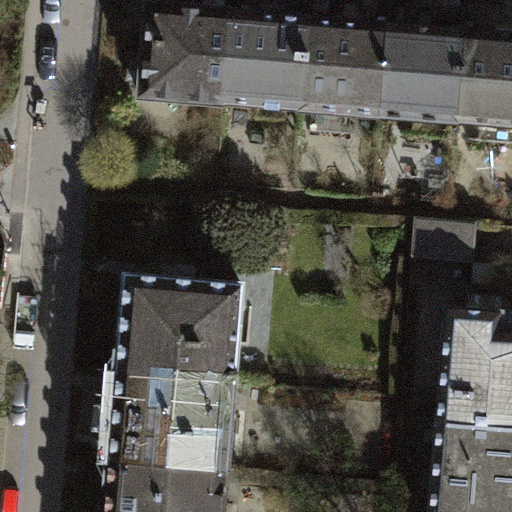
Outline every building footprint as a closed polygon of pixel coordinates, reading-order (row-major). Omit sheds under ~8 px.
[(142,96),(225,103),(233,10),(150,3),(142,96)] [(225,103),(305,109),(312,17),(233,10),(225,103)] [(305,109),(383,115),(390,24),(312,17),(305,109)] [(383,115),(460,121),(468,30),(390,24),(383,115)] [(460,121),(511,125),(511,33),(468,30),(460,121)] [(481,224),(420,218),(416,258),(478,264),(481,224)] [(129,277),(122,371),(237,379),(243,285),(129,277)] [(511,311),(450,306),(440,420),(511,425),(511,311)] [(122,371),(115,458),(229,468),(237,379),(122,371)] [(511,511),(511,425),(440,420),(432,511),(511,511)] [(115,458),(110,511),(225,511),(229,468),(115,458)]
